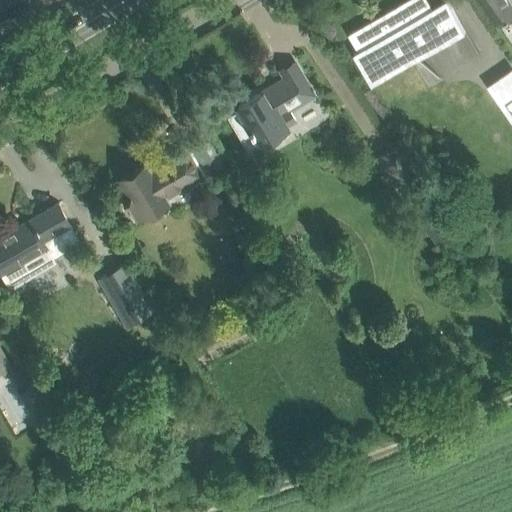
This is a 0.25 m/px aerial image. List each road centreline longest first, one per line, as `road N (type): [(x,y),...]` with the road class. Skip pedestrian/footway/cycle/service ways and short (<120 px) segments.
road 1 (track): [(511,403),(404,455),(236,511)]
road 2 (residential): [(0,132),(227,0)]
road 3 (secondary): [(0,75),(130,0)]
